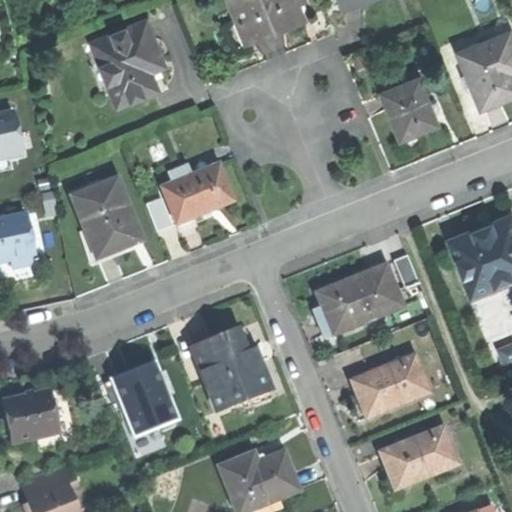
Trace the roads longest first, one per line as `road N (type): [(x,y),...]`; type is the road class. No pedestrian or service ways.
road 1 (residential): [(253,257),(358,511)]
road 2 (residential): [(253,257),(84,324),(0,344)]
road 3 (residential): [(511,156),(340,223)]
